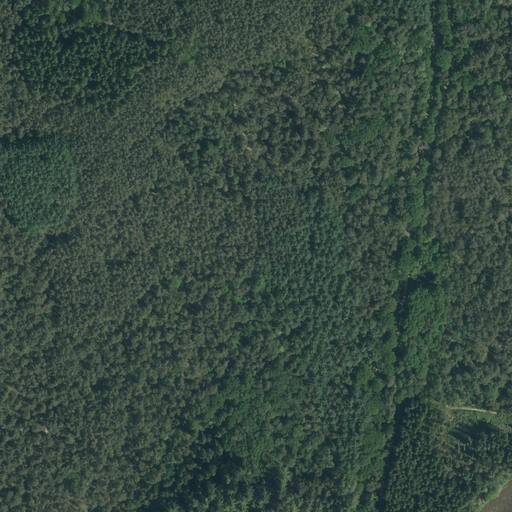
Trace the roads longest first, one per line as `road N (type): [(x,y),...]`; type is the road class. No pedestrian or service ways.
road 1 (tertiary): [(357,511),(429,107),(435,0)]
road 2 (track): [(79,0),(106,22),(204,53),(225,81),(250,148),(364,203),(324,324)]
road 3 (track): [(0,350),(71,345),(158,281),(228,268),(288,294),(311,365)]
road 4 (track): [(381,377),(445,406),(511,415)]
road 5 (track): [(252,276),(251,183),(264,156)]
